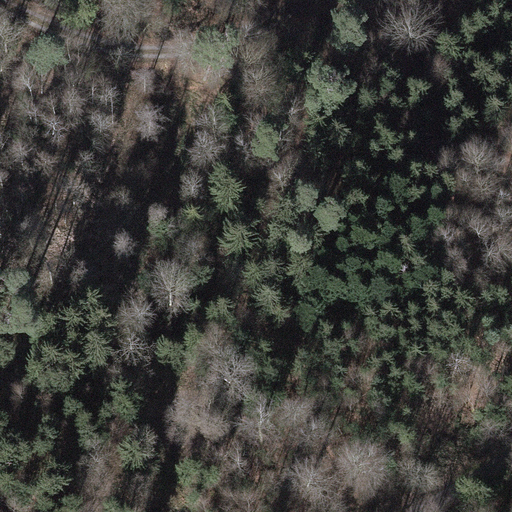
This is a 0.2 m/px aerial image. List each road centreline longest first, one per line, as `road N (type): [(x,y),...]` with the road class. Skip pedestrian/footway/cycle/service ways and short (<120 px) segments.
road 1 (track): [(295,0),(270,22),(179,48),(103,37),(9,0)]
road 2 (track): [(511,445),(403,511)]
